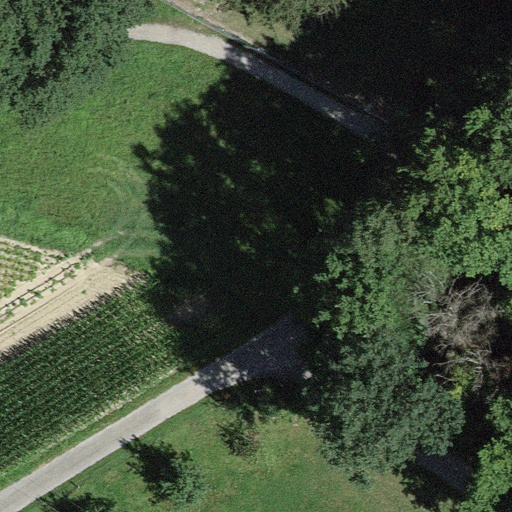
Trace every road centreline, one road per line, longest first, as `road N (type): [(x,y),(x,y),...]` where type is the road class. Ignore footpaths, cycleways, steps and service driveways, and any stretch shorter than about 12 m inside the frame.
road 1 (track): [(462,175),(431,219),(287,339),(511,505)]
road 2 (residential): [(0,509),(287,339)]
